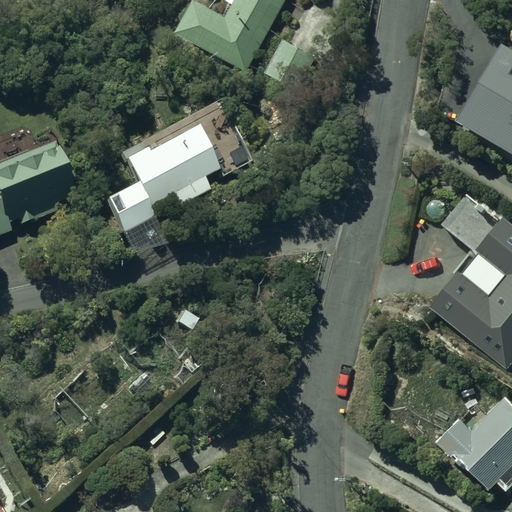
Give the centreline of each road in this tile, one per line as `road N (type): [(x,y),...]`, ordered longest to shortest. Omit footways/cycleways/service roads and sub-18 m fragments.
road 1 (residential): [(365,222),(0,304)]
road 2 (residential): [(365,222),(323,407),(323,511)]
road 3 (residential): [(403,0),(365,222)]
